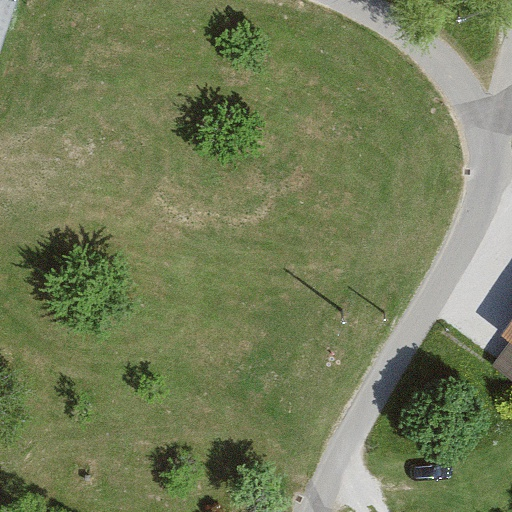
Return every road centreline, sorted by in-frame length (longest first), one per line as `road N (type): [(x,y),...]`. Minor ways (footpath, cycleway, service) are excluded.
road 1 (unclassified): [(486,146),(481,182),(440,289),(357,422),(318,511)]
road 2 (unclassified): [(350,0),(443,77),(486,146)]
